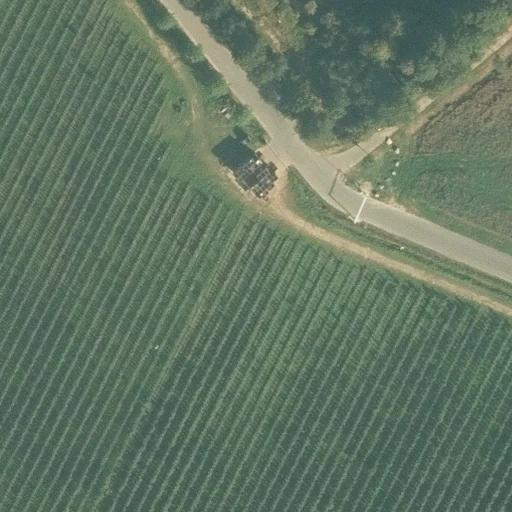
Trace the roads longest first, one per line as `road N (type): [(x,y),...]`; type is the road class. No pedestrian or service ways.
road 1 (unclassified): [(326,181),(311,177),(170,0)]
road 2 (unclassified): [(511,32),(326,181)]
road 3 (unclassified): [(511,270),(356,208),(326,181)]
